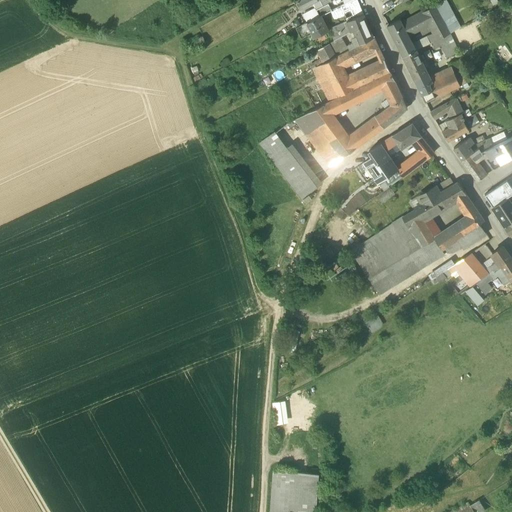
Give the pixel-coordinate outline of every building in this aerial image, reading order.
[(312,4),(319,0),(297,0),(295,1),(300,10),(312,4)] [(315,9),(319,18),(320,17),(342,6),(339,0),(335,0),(331,3),(329,0),(319,0),(312,4),(315,9)] [(444,0),(421,12),(428,25),(431,33),(426,35),(430,43),(437,40),(450,34),(461,28),(446,0),(444,0)] [(315,9),(303,15),(307,23),(307,24),(319,18),(315,9)] [(402,21),(409,35),(428,25),(421,12),(402,21)] [(350,32),(368,25),(363,15),(346,23),(350,32)] [(319,18),(307,24),(307,23),(296,28),(300,38),(312,33),(314,38),(324,33),(326,31),(320,17),(319,18)] [(385,26),(403,57),(416,50),(409,35),(402,21),(400,18),(385,26)] [(329,31),(334,41),(341,37),(348,33),(350,32),(346,23),(329,31)] [(368,25),(350,32),(348,33),(353,43),(348,45),(350,49),(357,46),(367,41),(373,38),(368,25)] [(314,38),(317,43),(327,38),(324,33),(314,38)] [(450,34),(437,40),(446,58),(458,52),(450,34)] [(186,58),(186,59),(208,47),(202,36),(181,47),(186,58)] [(335,56),(348,50),(341,37),(334,41),(330,43),(316,51),(320,58),(309,64),(312,69),(335,56)] [(316,51),(330,43),(327,38),(317,43),(308,48),(311,53),(316,51)] [(350,49),(348,50),(335,56),(341,67),(376,50),(379,49),(373,38),(367,41),(357,46),(350,49)] [(303,48),(296,51),(300,59),(306,56),(303,48)] [(384,60),(379,49),(376,50),(381,61),(384,60)] [(416,50),(403,57),(418,87),(428,82),(429,84),(432,82),(416,50)] [(361,71),(347,78),(341,67),(335,56),(312,69),(322,88),(328,100),(367,82),(361,71)] [(381,61),(361,71),(367,82),(389,71),(384,60),(381,61)] [(464,77),(457,62),(449,65),(453,73),(454,72),(457,80),(464,77)] [(389,73),(324,105),(331,115),(382,89),(395,82),(390,71),(388,72),(389,73)] [(432,82),(429,84),(435,97),(460,86),(457,80),(454,72),(453,73),(432,82)] [(407,107),(395,82),(382,89),(389,104),(374,115),(383,127),(396,118),(407,107)] [(428,82),(418,87),(425,102),(434,98),(434,97),(435,97),(429,84),(428,82)] [(457,105),(455,101),(447,104),(450,111),(453,119),(462,115),(457,105)] [(447,104),(430,113),(434,120),(446,112),(450,111),(447,104)] [(358,146),(349,134),(331,115),(324,105),(293,120),(304,134),(329,165),(342,157),(358,146)] [(475,114),(463,121),(468,130),(480,123),(475,114)] [(383,127),(374,115),(349,134),(358,146),(383,127)] [(453,119),(446,122),(449,130),(442,133),(447,141),(468,130),(463,121),(461,117),(462,116),(462,115),(453,119)] [(297,140),(304,134),(293,120),(286,123),(286,124),(297,140)] [(412,123),(392,136),(398,144),(408,136),(420,152),(426,159),(436,152),(412,123)] [(274,130),(258,142),(301,199),(317,186),(274,130)] [(398,144),(392,136),(380,144),(387,153),(398,144)] [(462,161),(474,152),(470,146),(474,143),(471,137),(454,148),(462,161)] [(511,137),(486,150),(491,158),(496,155),(500,162),(507,158),(508,159),(511,156),(511,137)] [(476,144),(478,149),(479,148),(481,152),(485,150),(493,147),(489,138),(476,144)] [(380,144),(368,151),(375,162),(377,164),(379,168),(377,171),(386,184),(388,187),(403,176),(398,169),(387,153),(380,144)] [(478,149),(474,152),(462,161),(477,181),(488,174),(478,161),(488,155),(485,150),(481,152),(479,148),(478,149)] [(383,186),(386,184),(377,171),(379,168),(377,164),(375,162),(368,151),(362,157),(383,186)] [(420,152),(398,169),(403,176),(426,159),(420,152)] [(449,177),(436,184),(441,192),(454,185),(449,177)] [(511,178),(511,177),(485,196),(492,207),(500,202),(506,198),(504,195),(511,188),(511,178)] [(439,193),(422,203),(429,216),(456,201),(462,208),(471,203),(458,183),(454,185),(441,192),(439,193)] [(419,205),(422,203),(419,197),(436,188),(439,193),(441,192),(436,184),(415,197),(419,205)] [(394,194),(388,187),(376,197),(382,204),(394,194)] [(436,188),(419,197),(422,203),(439,193),(436,188)] [(312,200),(309,196),(303,200),(306,204),(312,200)] [(407,201),(413,211),(417,209),(416,207),(419,205),(415,197),(407,201)] [(509,202),(507,200),(506,198),(500,202),(492,207),(506,229),(511,236),(511,235),(511,201),(511,200),(509,202)] [(445,255),(442,250),(435,239),(441,235),(429,216),(422,203),(419,205),(416,207),(417,209),(413,211),(402,217),(375,235),(350,251),(379,296),(445,255)] [(471,203),(462,208),(468,217),(475,228),(480,225),(484,222),(471,203)] [(441,235),(435,239),(442,250),(448,247),(475,228),(468,217),(441,235)] [(480,225),(475,228),(448,247),(453,254),(462,249),(463,251),(486,236),(480,225)] [(503,248),(492,255),(493,257),(501,268),(511,260),(503,248)] [(482,269),(481,265),(472,254),(464,260),(476,274),(482,269)] [(495,271),(501,268),(493,257),(481,265),(482,269),(487,276),(489,275),(495,271)] [(476,274),(464,260),(454,267),(460,274),(472,288),(481,280),(487,276),(482,269),(476,274)] [(511,281),(511,261),(511,260),(501,268),(495,271),(497,274),(502,270),(511,283),(511,281)] [(455,278),(460,274),(454,267),(435,279),(439,285),(452,276),(455,278)] [(489,275),(493,280),(498,278),(504,287),(511,283),(502,270),(497,274),(495,271),(489,275)] [(493,280),(489,275),(487,276),(481,280),(472,288),(481,299),(490,291),(485,285),(493,280)] [(465,292),(477,306),(483,301),(481,299),(472,288),(465,292)] [(377,316),(365,324),(371,333),(380,328),(376,322),(380,320),(377,316)] [(499,444),(506,454),(511,449),(511,443),(507,437),(499,444)] [(315,511),(319,475),(273,472),(270,511),(315,511)] [(485,511),(478,500),(469,506),(473,511),(485,511)]
